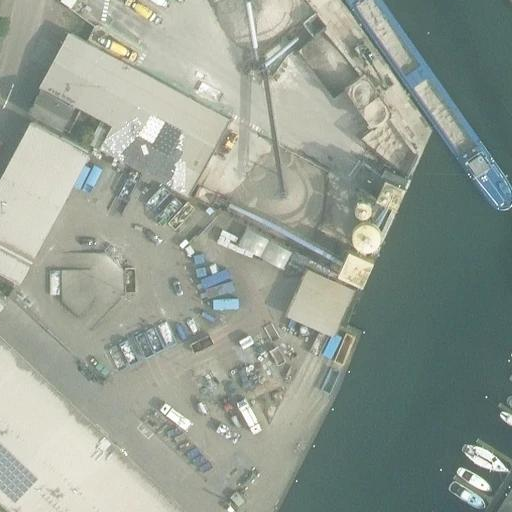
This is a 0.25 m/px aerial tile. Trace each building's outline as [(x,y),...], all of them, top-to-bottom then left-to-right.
[(229,119),(71,34),(42,88),(81,110),(101,121),(113,127),(100,151),(187,196),(229,119)] [(81,110),(42,88),(29,111),(69,132),(81,110)] [(113,127),(101,121),(88,144),(100,151),(113,127)] [(65,183),(83,149),(38,125),(20,159),(65,183)] [(0,227),(32,245),(61,191),(15,167),(0,195),(0,227)] [(331,327),(345,294),(310,278),(295,311),(331,327)] [(172,511),(0,350),(0,502),(10,511),(172,511)] [(305,481),(287,511),(326,511),(335,497),(305,481)]
